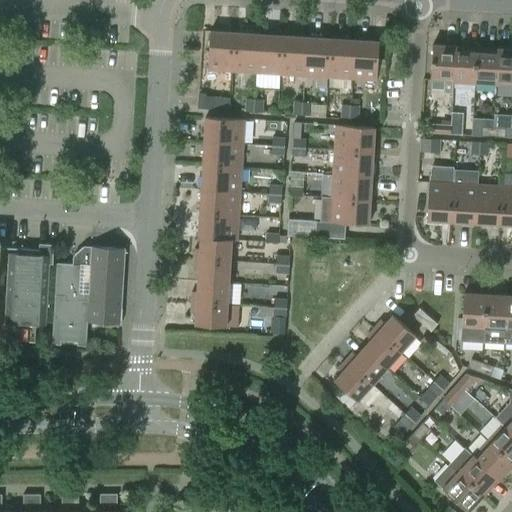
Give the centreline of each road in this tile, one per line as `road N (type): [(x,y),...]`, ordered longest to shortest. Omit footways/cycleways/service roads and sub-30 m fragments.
road 1 (residential): [(139,399),(165,0)]
road 2 (residential): [(405,254),(420,0)]
road 3 (tertiary): [(347,511),(274,437),(183,401),(139,399)]
road 4 (tertiary): [(137,426),(215,440),(255,460),(317,511)]
road 5 (tertiary): [(139,399),(0,400)]
road 6 (tertiary): [(0,427),(137,426)]
road 7 (residential): [(319,356),(405,254)]
